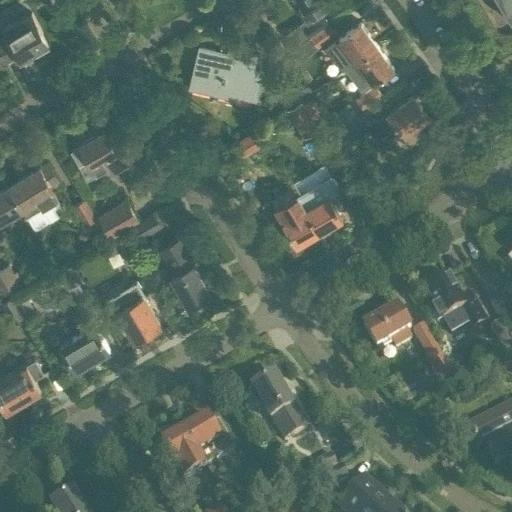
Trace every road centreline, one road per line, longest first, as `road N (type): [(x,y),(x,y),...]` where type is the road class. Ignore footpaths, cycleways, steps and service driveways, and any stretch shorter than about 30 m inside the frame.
road 1 (residential): [(281,310),(116,55)]
road 2 (residential): [(480,511),(371,422),(281,310)]
road 3 (residential): [(281,310),(511,173)]
road 4 (residential): [(87,424),(281,310)]
road 5 (residential): [(511,153),(407,0)]
road 6 (residential): [(0,123),(116,55)]
